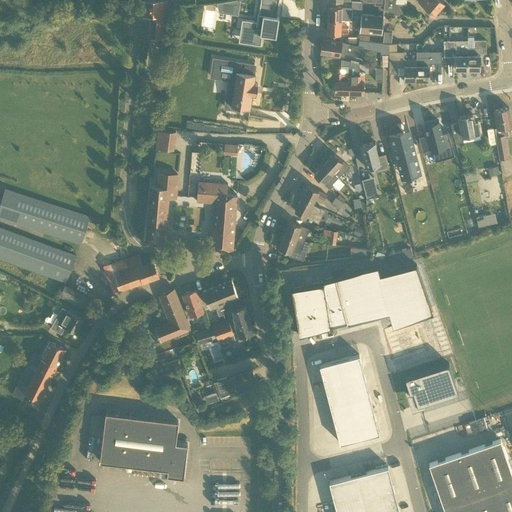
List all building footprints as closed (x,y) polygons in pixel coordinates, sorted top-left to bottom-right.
[(240,0),(236,0),(217,3),(219,12),(234,14),(235,10),(239,11),(240,0)] [(396,0),(384,0),(384,6),(384,10),(406,14),(408,5),(396,3),(396,0)] [(434,15),(444,3),(440,0),(419,0),(419,1),(434,15)] [(142,1),(142,16),(143,16),(149,16),(149,37),(164,38),(164,17),(170,17),(170,2),(142,1)] [(361,12),(362,2),(352,1),(351,11),(361,12)] [(350,7),(342,7),(329,6),(328,20),(342,20),(342,13),(349,13),(350,7)] [(279,17),(258,14),(257,22),(246,20),(244,32),(248,33),(247,43),(261,46),(263,35),(276,37),(279,17)] [(360,31),(382,34),(384,16),(361,14),(360,31)] [(341,28),(342,20),(328,20),(328,33),(348,34),(349,29),(341,28)] [(384,31),(384,42),(392,42),(392,31),(384,31)] [(348,43),(358,46),(359,37),(349,36),(348,43)] [(389,54),(389,52),(389,43),(359,40),(359,46),(358,46),(348,43),(342,41),(323,38),(321,52),(344,56),(345,53),(347,54),(361,57),(364,47),(380,52),(381,52),(381,54),(389,54)] [(444,51),(444,57),(450,57),(455,57),(455,70),(468,70),(468,49),(456,49),(455,49),(455,40),(449,40),(444,40),(444,51)] [(474,40),(474,49),(468,49),(468,70),(481,70),(481,53),(486,53),(486,41),(474,40)] [(389,66),(389,74),(398,74),(398,75),(404,75),(404,80),(416,80),(417,59),(404,59),(404,52),(397,52),(390,52),(389,52),(389,54),(389,66)] [(417,58),(417,59),(416,80),(430,80),(429,64),(435,64),(435,52),(429,52),(429,59),(417,58)] [(214,59),(211,77),(228,79),(231,80),(230,87),(234,88),(233,95),(227,95),(225,107),(227,108),(227,109),(226,114),(248,118),(249,118),(249,117),(249,116),(250,108),(251,108),(253,94),(256,95),(258,84),(254,83),(256,74),(254,74),(255,65),(214,59)] [(350,75),(349,93),(364,94),(365,74),(359,74),(359,64),(350,62),(350,75)] [(349,93),(350,75),(341,75),(342,73),(335,73),(334,93),(349,93)] [(509,135),(508,127),(511,126),(511,123),(509,108),(494,111),(497,128),(495,129),(497,137),(496,137),(500,159),(510,157),(506,136),(509,135)] [(464,141),(463,136),(480,133),(478,121),(474,122),(473,114),(459,117),(460,122),(451,123),(455,142),(464,141)] [(440,122),(425,125),(428,136),(419,138),(423,154),(431,152),(432,153),(434,152),(436,160),(455,156),(449,133),(443,135),(440,122)] [(174,150),(177,131),(159,129),(157,148),(174,150)] [(403,133),(391,136),(400,171),(402,179),(403,184),(423,179),(421,174),(419,165),(414,145),(413,145),(407,147),(403,132),(403,133)] [(376,142),(360,146),(361,146),(366,166),(365,167),(375,165),(376,172),(389,168),(386,155),(379,156),(375,143),(376,142)] [(225,144),(224,153),(237,154),(238,145),(225,144)] [(324,164),(333,172),(338,177),(345,171),(346,172),(350,168),(334,153),(324,164)] [(327,179),(333,172),(324,164),(314,175),(330,189),(334,185),(327,179)] [(499,174),(498,167),(488,169),(489,176),(499,174)] [(476,171),(465,172),(466,180),(477,179),(476,171)] [(358,172),(352,173),(356,191),(362,190),(358,172)] [(162,242),(166,198),(176,198),(177,186),(178,186),(178,185),(177,184),(178,174),(177,174),(176,178),(159,177),(159,186),(152,185),(147,241),(162,242)] [(369,178),(362,180),(367,198),(374,196),(369,178)] [(237,195),(227,194),(228,183),(199,181),(197,202),(215,203),(211,240),(195,239),(194,245),(199,245),(199,246),(233,249),(237,195)] [(301,199),(312,204),(316,196),(325,200),(327,195),(308,185),(301,199)] [(5,189),(0,204),(0,217),(81,244),(88,225),(95,228),(98,219),(5,189)] [(341,209),(345,203),(336,197),(332,203),(341,209)] [(308,212),(312,204),(301,199),(295,211),(314,221),(316,216),(308,212)] [(476,215),(478,226),(497,223),(496,212),(476,215)] [(304,242),(307,234),(309,229),(289,221),(284,235),(299,241),(302,241),(304,242)] [(0,257),(66,282),(76,256),(0,227),(0,257)] [(360,237),(363,230),(356,227),(353,234),(360,237)] [(331,231),(331,230),(325,229),(323,239),(330,240),(329,244),(336,245),(338,232),(331,231)] [(279,248),(290,252),(289,256),(303,261),(307,251),(306,251),(306,252),(299,249),(302,241),(299,241),(284,235),(279,248)] [(372,255),(371,249),(366,249),(353,250),(353,257),(367,256),(366,255),(372,255)] [(113,293),(159,276),(154,261),(143,265),(139,255),(111,265),(111,263),(104,265),(113,293)] [(324,284),(292,289),(299,336),(301,335),(303,335),(312,332),(314,332),(331,327),(331,325),(347,321),(347,323),(389,312),(418,304),(422,317),(433,313),(418,269),(417,265),(380,274),(378,266),(323,281),(324,284)] [(232,280),(221,284),(227,302),(227,303),(226,303),(228,306),(240,302),(232,280)] [(83,307),(88,295),(64,284),(59,297),(83,307)] [(221,284),(203,291),(210,308),(216,306),(219,316),(223,314),(224,314),(223,314),(227,312),(228,312),(226,307),(227,307),(226,303),(227,303),(227,302),(221,284)] [(159,295),(160,296),(170,322),(155,328),(161,342),(191,331),(174,289),(159,295)] [(196,289),(183,294),(191,317),(204,312),(196,289)] [(48,308),(50,299),(40,296),(37,304),(48,308)] [(57,313),(62,305),(56,302),(46,319),(50,321),(55,312),(57,313)] [(240,302),(228,306),(228,309),(232,308),(234,315),(233,315),(234,319),(230,321),(231,325),(249,318),(245,305),(242,306),(240,302)] [(59,314),(51,327),(61,333),(65,327),(75,332),(83,319),(65,309),(61,316),(59,314)] [(249,318),(231,325),(235,335),(236,334),(239,341),(248,338),(247,334),(254,332),(249,318)] [(226,321),(213,326),(218,339),(219,341),(220,340),(235,335),(231,325),(230,321),(229,321),(228,320),(226,321)] [(200,344),(213,340),(209,328),(196,333),(200,344)] [(39,362),(25,392),(40,400),(45,389),(55,370),(57,366),(60,359),(62,357),(66,349),(50,341),(42,357),(39,362)] [(340,443),(380,433),(360,354),(320,364),(340,443)] [(405,378),(410,393),(414,392),(418,405),(420,405),(426,403),(458,392),(449,364),(405,378)] [(258,383),(252,368),(252,367),(232,375),(238,391),(258,383)] [(238,392),(236,388),(234,381),(216,388),(220,398),(238,392)] [(179,421),(106,412),(100,461),(162,468),(162,474),(184,477),(188,444),(176,443),(179,421)] [(498,430),(507,427),(502,412),(492,415),(498,430)] [(92,415),(90,435),(101,436),(103,416),(92,415)] [(465,452),(485,511),(511,511),(511,471),(501,439),(465,452)] [(445,511),(485,511),(465,452),(429,464),(445,511)] [(399,511),(388,467),(330,482),(337,511),(399,511)]
